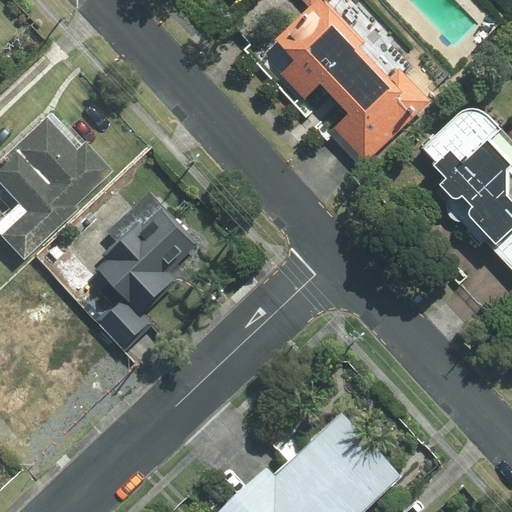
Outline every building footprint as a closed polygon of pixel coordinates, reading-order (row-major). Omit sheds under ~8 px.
[(303,0),(311,7),(280,37),(300,58),(287,70),(370,154),(430,95),(335,0),(303,0)] [(511,131),(482,99),(415,160),(511,264),(511,131)] [(112,174),(53,110),(0,157),(0,180),(19,201),(0,218),(0,222),(26,251),(112,174)] [(166,202),(98,271),(124,297),(100,322),(129,350),(221,255),(166,202)] [(99,351),(58,309),(0,364),(0,417),(15,433),(99,351)] [(371,511),(411,477),(348,405),(227,511),(371,511)]
